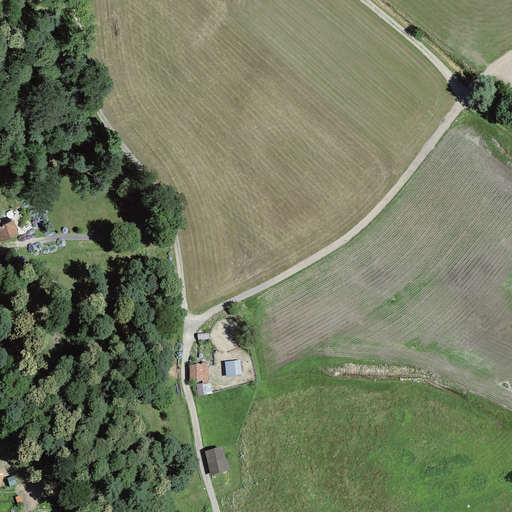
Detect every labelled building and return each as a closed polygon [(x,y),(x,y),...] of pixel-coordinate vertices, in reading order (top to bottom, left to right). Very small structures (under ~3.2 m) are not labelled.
[(0,238),(14,234),(10,221),(0,224),(0,238)] [(240,360),(224,362),(225,376),(241,375),(240,360)] [(208,380),(207,364),(189,365),(189,381),(208,380)] [(209,382),(196,385),(198,397),(212,394),(209,382)] [(221,447),(204,451),(210,475),(229,470),(226,458),(224,459),(221,447)]
